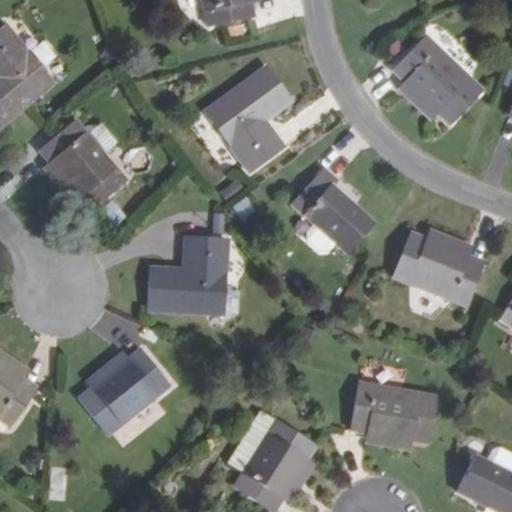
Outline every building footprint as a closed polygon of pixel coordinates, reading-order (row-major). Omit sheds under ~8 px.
[(201,0),(207,27),(253,17),(249,3),(248,0),(201,0)] [(0,125),(50,84),(4,28),(0,32),(0,125)] [(393,72),(404,83),(437,114),(448,125),(480,90),(426,38),(393,72)] [(289,103),(264,69),(205,112),(248,171),(282,147),(263,121),(289,103)] [(430,122),(437,114),(404,83),(396,91),(430,122)] [(39,152),(48,163),(78,199),(88,211),(124,181),(75,123),(39,152)] [(71,206),(78,199),(48,163),(40,169),(71,206)] [(335,181),(323,170),(291,205),(313,225),(333,244),(344,254),(371,224),(331,186),(335,181)] [(219,195),(227,204),(244,191),(236,181),(219,195)] [(246,196),(232,210),(243,221),(257,207),(246,196)] [(122,218),(110,204),(99,213),(111,227),(122,218)] [(326,252),(333,244),(313,225),(305,233),(306,240),(319,252),(326,252)] [(472,247),(429,229),(425,240),(468,258),(472,247)] [(465,307),(482,263),(468,258),(425,240),(411,235),(392,279),(465,307)] [(151,269),(148,312),(219,315),(224,242),(185,239),(182,271),(151,269)] [(235,316),(236,294),(221,293),(219,315),(235,316)] [(511,301),(500,321),(511,328),(511,301)] [(169,387),(138,350),(128,359),(90,389),(78,399),(107,435),(169,387)] [(28,370),(0,351),(0,365),(22,380),(28,370)] [(83,381),(90,389),(128,359),(121,351),(83,381)] [(0,422),(8,428),(35,388),(22,380),(0,365),(0,422)] [(358,384),(350,431),(365,434),(411,441),(427,444),(435,398),(358,384)] [(259,446),(274,422),(259,412),(244,437),(259,446)] [(270,511),(274,511),(280,502),(306,460),(314,448),(274,422),(259,446),(244,437),(230,458),(228,457),(224,462),(225,467),(240,476),(232,487),(270,511)] [(409,453),(411,441),(365,434),(363,445),(409,453)] [(492,451),(486,462),(511,474),(511,456),(497,449),(492,451)] [(511,511),(511,474),(475,456),(456,493),(495,511),(511,511)] [(315,465),(306,460),(280,502),(288,507),(315,465)] [(51,467),(49,501),(65,502),(67,468),(51,467)]
